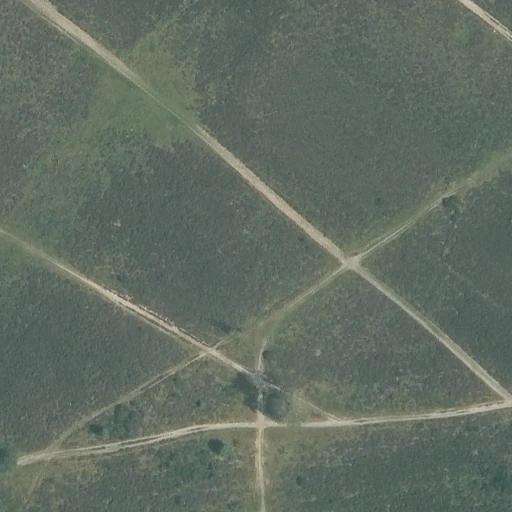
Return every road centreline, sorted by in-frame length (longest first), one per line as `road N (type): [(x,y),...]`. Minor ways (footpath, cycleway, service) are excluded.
road 1 (track): [(264,427),(272,337),(291,306),(45,454)]
road 2 (track): [(0,466),(202,427),(264,427)]
road 3 (track): [(291,306),(511,163)]
road 4 (track): [(511,405),(348,423)]
